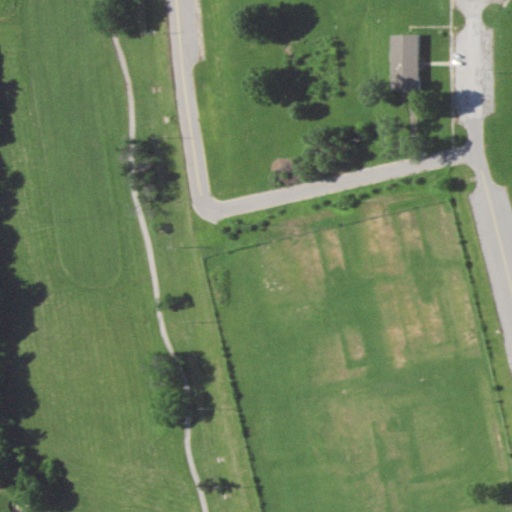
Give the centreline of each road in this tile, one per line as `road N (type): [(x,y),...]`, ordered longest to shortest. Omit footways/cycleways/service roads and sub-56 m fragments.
road 1 (residential): [(471,0),(473,150),(511,306)]
road 2 (residential): [(218,210),(473,150)]
road 3 (residential): [(173,0),(196,194),(218,210)]
